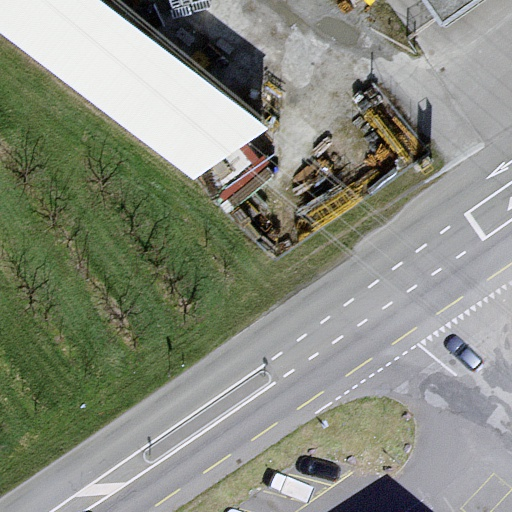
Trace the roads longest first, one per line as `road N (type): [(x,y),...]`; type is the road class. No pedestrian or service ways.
road 1 (primary): [(332,285),(12,511)]
road 2 (primary): [(101,511),(385,319)]
road 3 (primary): [(511,161),(332,285)]
road 4 (tertiary): [(385,319),(511,417)]
road 5 (unknown): [(511,428),(378,511)]
road 6 (primary): [(385,319),(511,233)]
